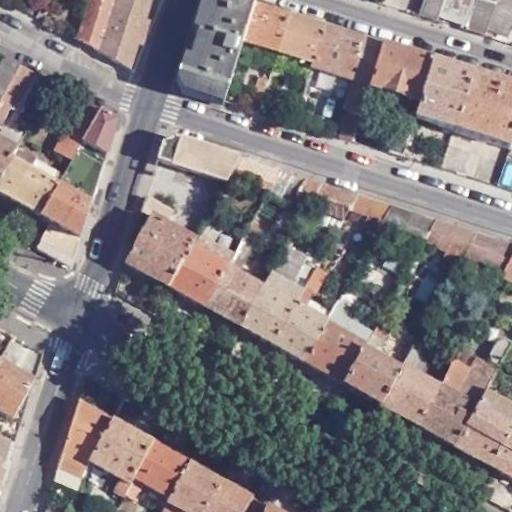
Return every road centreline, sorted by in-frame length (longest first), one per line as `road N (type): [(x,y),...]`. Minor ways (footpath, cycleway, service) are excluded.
road 1 (residential): [(147,104),(511,217)]
road 2 (tertiary): [(79,324),(411,511)]
road 3 (residential): [(79,324),(147,104)]
road 4 (residential): [(511,69),(301,0)]
road 5 (tertiary): [(19,511),(79,324)]
road 6 (residential): [(147,104),(0,25)]
